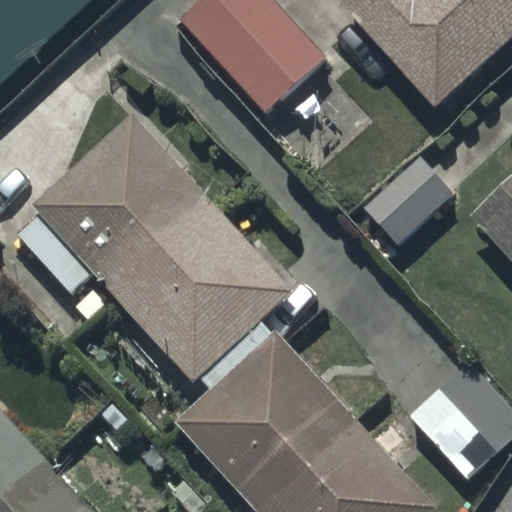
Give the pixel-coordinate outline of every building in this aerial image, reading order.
[(0,0),(0,105),(111,0),(0,0)] [(269,0),(224,0),(184,37),(266,132),(333,74),(269,0)] [(511,0),(356,0),(337,18),(439,128),(511,59),(511,0)] [(215,407),(276,351),(263,338),(296,307),(135,134),(38,224),(42,230),(21,250),(73,306),(92,289),(195,400),(202,393),(215,407)] [(511,202),(475,235),(511,275),(511,202)] [(0,318),(15,305),(0,287),(0,318)] [(426,511),(276,351),(215,407),(178,441),(244,511),(426,511)] [(511,455),(511,415),(476,377),(414,435),(470,495),(511,455)] [(82,511),(0,421),(0,511),(82,511)]
